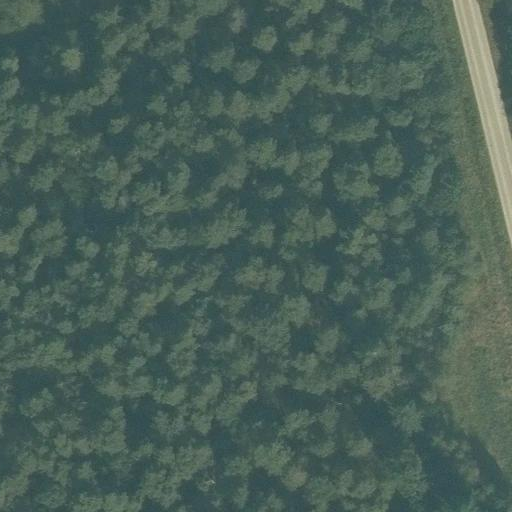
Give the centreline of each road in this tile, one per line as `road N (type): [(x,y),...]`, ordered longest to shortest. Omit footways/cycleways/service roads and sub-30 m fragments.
road 1 (tertiary): [(511,191),(465,0)]
road 2 (track): [(0,37),(148,0)]
